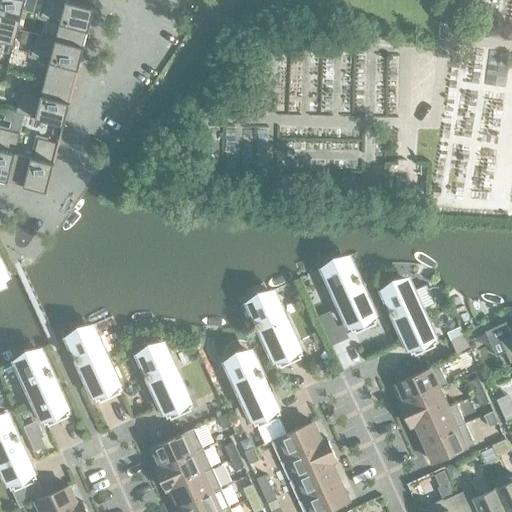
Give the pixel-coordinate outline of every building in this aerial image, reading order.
[(0,0),(0,34),(15,39),(25,0),(0,0)] [(94,7),(64,0),(44,0),(40,16),(59,21),(55,39),(82,46),(82,44),(84,45),(94,7)] [(24,32),(21,42),(31,45),(34,34),(24,32)] [(77,64),(82,46),(55,39),(35,34),(30,55),(49,60),(44,78),(71,85),(72,83),(74,83),(79,65),(77,64)] [(61,125),(71,85),(44,78),(40,96),(21,91),(15,113),(61,125)] [(0,179),(7,181),(8,179),(15,152),(14,152),(19,133),(0,128),(0,179)] [(28,184),(27,186),(46,191),(58,143),(37,138),(32,157),(15,152),(8,179),(28,184)] [(378,320),(367,297),(360,281),(360,280),(358,275),(357,276),(353,266),(349,259),(345,261),(343,257),(341,258),(342,260),(340,261),(340,260),(339,260),(339,261),(332,264),(331,264),(331,265),(329,266),(328,264),(326,265),(328,269),(324,271),(327,278),(352,332),(353,332),(352,331),(354,331),(355,333),(376,324),(375,321),(376,320),(377,321),(378,320)] [(398,283),(391,287),(391,286),(390,286),(390,287),(388,288),(388,286),(386,287),(387,291),(383,293),(387,300),(386,300),(390,310),(392,315),(393,315),(411,354),(412,354),(412,353),(413,353),(414,355),(436,346),(434,343),(436,342),(436,343),(437,342),(412,288),(412,289),(409,281),(404,283),(403,279),(401,280),(401,282),(399,283),(399,282),(398,283)] [(279,365),(280,368),(301,358),(300,355),(301,354),(302,355),(303,354),(278,301),(274,293),(270,295),(268,291),(266,292),(267,294),(265,295),(265,294),(264,295),(257,299),(257,298),(256,298),(256,299),(254,300),(253,298),(251,299),(253,303),(249,305),(252,312),(252,313),(256,322),(255,322),(258,327),(277,367),(278,366),(277,365),(279,365)] [(325,331),(331,345),(347,338),(341,324),(325,331)] [(98,400),(99,402),(120,393),(119,390),(121,389),(121,390),(122,389),(97,335),(97,336),(93,328),(89,330),(88,326),(86,327),(86,329),(84,330),(84,329),(83,329),(83,330),(76,333),(76,332),(75,333),(75,334),(73,335),(72,333),(70,334),(72,338),(68,340),(71,347),(96,401),(97,401),(97,400),(98,400)] [(511,361),(511,362),(511,333),(500,339),(510,362),(511,361)] [(464,334),(452,338),(458,352),(469,347),(464,334)] [(143,355),(139,357),(142,364),(146,374),(145,374),(148,379),(167,418),(168,418),(167,417),(169,417),(170,419),(191,410),(190,407),(191,406),(192,407),(193,407),(168,352),(168,353),(164,345),(160,347),(159,343),(157,344),(157,346),(155,347),(155,346),(154,346),(154,347),(147,350),(146,350),(146,351),(144,352),(143,350),(141,351),(143,355)] [(471,348),(462,352),(467,364),(476,360),(471,348)] [(70,413),(60,390),(52,373),(53,373),(51,368),(50,368),(46,359),(45,359),(42,352),(38,354),(36,350),(34,351),(35,352),(33,353),(32,352),(31,353),(32,354),(25,357),(24,356),(23,357),(24,358),(22,358),(21,357),(19,358),(21,361),(16,363),(20,371),(19,371),(44,425),(45,424),(46,423),(48,426),(69,416),(67,414),(69,413),(70,413)] [(235,357),(234,358),(232,359),(231,358),(229,359),(231,362),(227,364),(230,372),(254,426),(256,425),(255,425),(257,424),(258,427),(279,417),(278,415),(279,414),(279,415),(281,414),(263,374),(261,369),(260,369),(256,360),(252,353),(248,355),(246,351),(244,352),(245,353),(243,354),(243,353),(242,354),(242,355),(235,358),(235,357)] [(331,355),(323,359),(328,370),(336,366),(331,355)] [(397,382),(406,402),(438,387),(429,368),(397,382)] [(473,393),(483,389),(477,376),(468,380),(473,393)] [(405,415),(409,424),(447,407),(438,387),(406,402),(411,412),(405,415)] [(483,389),(473,393),(479,405),(488,401),(483,389)] [(416,423),(424,441),(456,427),(447,407),(409,424),(409,426),(416,423)] [(492,410),(483,414),(488,426),(498,421),(492,410)] [(231,424),(226,412),(216,416),(222,428),(231,424)] [(0,466),(10,490),(12,489),(11,489),(13,488),(14,491),(35,481),(34,478),(35,478),(37,478),(19,438),(17,433),(16,433),(12,424),(8,416),(4,418),(2,415),(1,416),(1,417),(0,417),(0,466)] [(312,421),(271,439),(303,511),(323,511),(348,501),(330,462),(336,459),(332,448),(325,451),(312,421)] [(465,422),(456,427),(424,441),(433,462),(474,443),(465,422)] [(162,466),(203,448),(193,427),(153,446),(162,466)] [(491,444),(496,455),(510,449),(505,437),(491,444)] [(42,438),(31,443),(34,451),(45,446),(42,438)] [(240,441),(244,449),(253,445),(250,439),(246,438),(240,441)] [(223,445),(229,457),(238,453),(232,441),(223,445)] [(203,448),(162,466),(155,468),(165,490),(171,487),(171,486),(212,467),(203,448)] [(253,448),(244,452),(249,463),(258,459),(253,448)] [(238,453),(229,457),(234,470),(243,465),(238,453)] [(454,469),(452,463),(442,468),(446,478),(451,476),(454,469)] [(171,486),(171,487),(180,506),(221,487),(212,467),(171,486)] [(445,482),(440,471),(430,476),(435,486),(445,482)] [(255,477),(261,490),(270,486),(264,473),(255,477)] [(511,511),(511,478),(495,486),(506,511),(511,511)] [(242,487),(248,499),(257,495),(251,483),(242,487)] [(61,511),(77,505),(76,504),(67,485),(36,499),(41,511),(61,511)] [(270,486),(261,490),(267,502),(276,498),(270,486)] [(469,487),(456,493),(464,511),(506,511),(495,486),(473,496),(469,487)] [(218,511),(230,507),(229,506),(220,510),(212,492),(221,488),(221,487),(180,506),(182,511),(218,511)] [(464,511),(456,493),(443,499),(442,497),(419,508),(421,511),(464,511)] [(257,495),(248,499),(253,511),(263,508),(257,495)] [(61,511),(87,511),(83,502),(76,504),(77,505),(61,511)]
